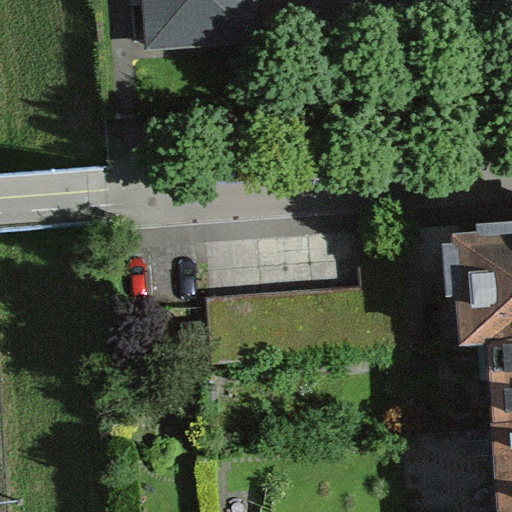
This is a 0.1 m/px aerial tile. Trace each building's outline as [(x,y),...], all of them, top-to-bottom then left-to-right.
[(146,0),(150,45),(174,43),(255,37),(252,0),(146,0)] [(507,340),(511,340),(511,228),(481,231),(481,241),(458,243),(466,344),(507,340)] [(214,362),(409,348),(401,247),(361,250),(364,290),(209,301),(214,362)] [(511,340),(507,340),(511,395),(496,396),(496,397),(498,426),(511,425),(511,340)] [(511,479),(502,480),(504,511),(511,510),(511,479)]
